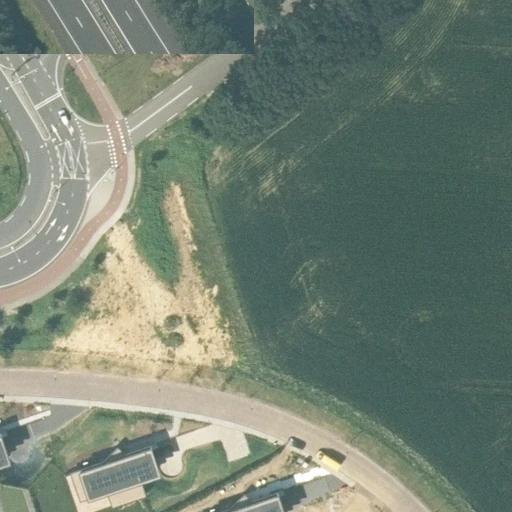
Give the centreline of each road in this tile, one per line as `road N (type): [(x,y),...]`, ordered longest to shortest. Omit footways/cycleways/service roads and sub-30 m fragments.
road 1 (residential): [(407,511),(345,461),(254,416),(175,397),(0,380)]
road 2 (unclassified): [(71,153),(116,139),(302,0)]
road 3 (tertiary): [(0,275),(32,260),(59,230),(73,191),(71,153)]
road 4 (motorway): [(19,54),(127,0)]
